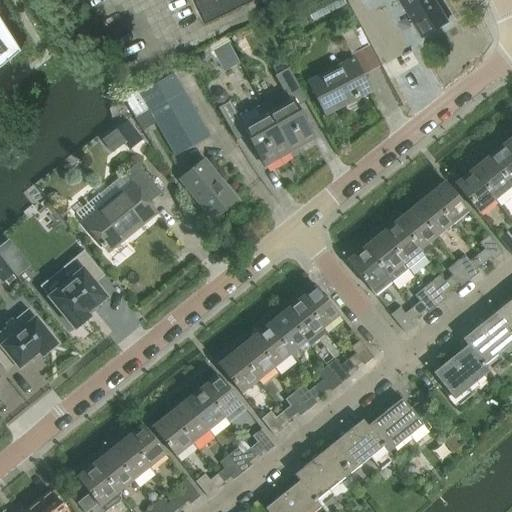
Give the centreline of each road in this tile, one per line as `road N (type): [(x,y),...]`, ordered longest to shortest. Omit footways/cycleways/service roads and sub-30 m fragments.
road 1 (residential): [(0,471),(297,229)]
road 2 (residential): [(297,229),(511,53)]
road 3 (residential): [(211,511),(403,353)]
road 4 (residential): [(403,353),(297,229)]
road 5 (residential): [(403,353),(511,269)]
